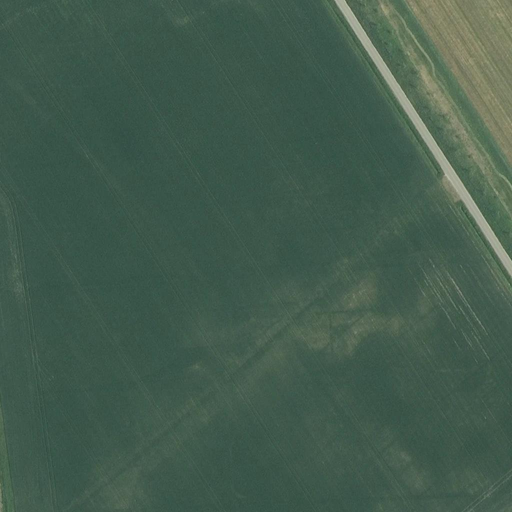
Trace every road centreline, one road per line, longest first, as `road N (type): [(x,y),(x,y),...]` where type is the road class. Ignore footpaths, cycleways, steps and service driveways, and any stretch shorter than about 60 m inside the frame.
road 1 (tertiary): [(339,0),(511,270)]
road 2 (track): [(391,0),(511,190)]
